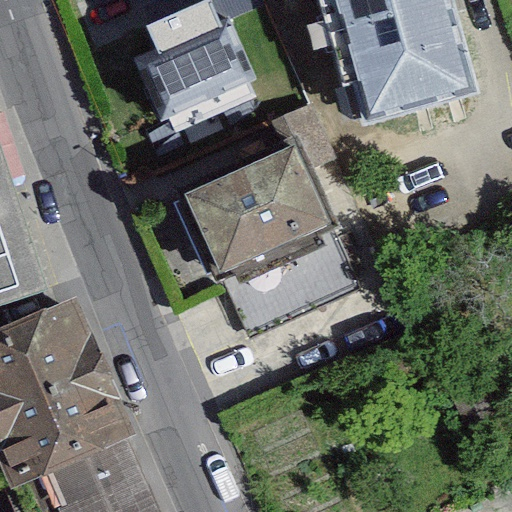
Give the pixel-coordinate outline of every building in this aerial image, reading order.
[(235,0),(129,0),(165,84),(255,45),(235,0)] [(457,0),(318,0),(351,118),(480,83),(457,0)] [(295,139),(186,185),(220,263),(329,221),(295,139)] [(0,160),(0,306),(43,291),(0,160)] [(65,319),(0,347),(0,507),(28,494),(124,453),(65,319)] [(149,511),(124,453),(28,494),(35,511),(149,511)]
